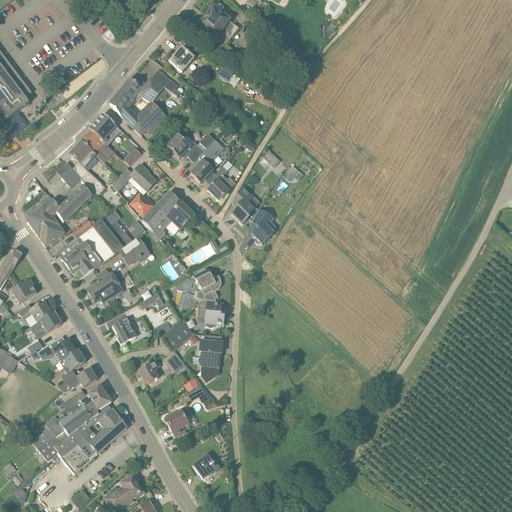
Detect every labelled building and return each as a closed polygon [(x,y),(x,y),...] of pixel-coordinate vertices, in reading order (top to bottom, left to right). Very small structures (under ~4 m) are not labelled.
[(266,6),(254,0),(247,0),(245,4),(263,13),(266,6)] [(229,22),(212,9),(198,28),(199,29),(195,33),(225,57),(232,62),(237,55),(226,46),(239,30),(229,22)] [(108,40),(113,36),(109,32),(104,36),(108,40)] [(169,64),(182,74),(194,59),(182,48),(169,64)] [(0,52),(0,126),(29,105),(25,100),(32,95),(0,52)] [(217,76),(228,84),(233,77),(222,69),(217,76)] [(135,85),(129,81),(109,107),(140,137),(162,114),(152,105),(157,97),(163,90),(168,93),(176,99),(180,94),(175,91),(178,87),(157,72),(151,80),(146,87),(138,81),(135,85)] [(157,97),(160,99),(162,101),(168,93),(163,90),(157,97)] [(103,116),(89,132),(107,147),(121,132),(103,116)] [(80,143),(81,144),(96,157),(104,165),(114,154),(107,147),(89,132),(80,143)] [(187,158),(193,164),(198,159),(214,142),(209,137),(206,137),(197,147),(188,138),(185,138),(182,142),(177,137),(172,142),(170,140),(166,144),(166,147),(167,148),(166,149),(173,155),(179,161),(182,158),(183,159),(185,159),(187,158)] [(214,142),(198,159),(202,163),(190,175),(200,185),(207,178),(218,167),(213,162),(224,151),(214,142)] [(247,142),(244,149),(252,153),(255,146),(247,142)] [(84,170),(78,177),(81,180),(87,187),(94,195),(95,195),(98,198),(106,189),(85,170),(96,157),(81,144),(69,157),(84,170)] [(221,153),(221,154),(221,160),(230,160),(230,149),(225,149),(225,153),(221,153)] [(140,157),(140,156),(134,151),(128,158),(123,162),(129,168),(140,157)] [(268,165),(274,158),(269,153),(262,159),(268,165)] [(235,185),(229,178),(226,181),(222,177),(232,167),(228,163),(215,176),(219,180),(217,182),(207,192),(218,203),(228,193),(228,192),(235,185)] [(67,164),(66,165),(56,173),(71,190),(81,180),(78,177),(67,164)] [(111,186),(118,194),(131,179),(147,193),(156,183),(144,173),(146,171),(140,166),(132,175),(126,170),(111,186)] [(298,173),(292,168),(287,174),(291,177),(294,177),(298,173)] [(94,195),(87,187),(86,187),(84,190),(83,189),(59,210),(55,214),(57,216),(63,225),(94,195)] [(232,216),(242,226),(249,220),(247,218),(253,212),(247,205),(253,199),(241,188),(234,201),(239,207),(232,214),(232,216)] [(142,223),(150,232),(178,202),(169,194),(142,223)] [(131,206),(143,218),(152,208),(140,197),(131,206)] [(27,225),(34,234),(52,220),(57,216),(55,214),(59,210),(53,201),(50,203),(28,219),(27,225)] [(178,202),(150,232),(152,234),(159,242),(164,237),(164,236),(164,235),(162,232),(165,229),(167,228),(168,226),(169,224),(171,223),(172,224),(186,209),(178,202)] [(195,217),(186,209),(172,224),(181,232),(195,217)] [(273,234),(268,229),(273,220),(259,212),(249,229),(255,233),(253,235),(253,237),(256,240),(255,240),(255,241),(255,242),(255,243),(255,244),(256,244),(256,245),(257,245),(258,246),(259,246),(260,246),(261,245),(262,246),(268,240),(269,241),(271,237),(273,234)] [(52,220),(34,234),(46,250),(64,236),(52,220)] [(92,228),(86,220),(71,232),(77,239),(92,228)] [(118,254),(132,243),(115,223),(106,229),(101,222),(80,239),(69,246),(65,249),(57,255),(62,261),(61,262),(77,283),(118,254)] [(118,254),(128,268),(137,261),(140,265),(151,256),(138,239),(132,243),(118,254)] [(218,249),(213,241),(209,244),(213,252),(218,249)] [(217,257),(227,251),(225,247),(219,251),(218,249),(213,252),(217,257)] [(11,254),(0,270),(9,277),(22,257),(15,253),(11,254)] [(192,277),(207,302),(215,303),(216,300),(217,300),(218,301),(218,300),(215,293),(217,292),(219,291),(220,289),(221,287),(221,285),(221,283),(220,281),(219,279),(222,277),(221,276),(213,281),(206,269),(205,270),(207,273),(196,279),(194,276),(192,277)] [(0,318),(2,320),(7,312),(2,306),(6,299),(0,295),(0,292),(7,282),(7,281),(9,277),(0,270),(0,318)] [(106,271),(97,277),(100,283),(97,285),(97,286),(86,293),(93,303),(91,304),(93,305),(95,304),(94,303),(99,299),(101,301),(104,298),(107,303),(116,297),(116,298),(123,293),(111,274),(109,276),(106,271)] [(38,294),(30,282),(23,286),(21,286),(19,287),(17,290),(12,293),(19,306),(38,294)] [(158,308),(163,305),(157,295),(139,305),(142,311),(155,303),(158,308)] [(37,325),(40,323),(51,316),(51,315),(44,304),(33,311),(33,312),(32,313),(28,306),(17,313),(23,322),(32,316),(37,325)] [(202,304),(199,306),(198,317),(207,328),(210,329),(212,329),(214,328),(216,326),(223,327),(225,315),(223,313),(221,313),(221,305),(202,304)] [(11,317),(7,312),(2,320),(5,322),(11,317)] [(40,323),(44,329),(40,332),(43,337),(61,325),(54,314),(51,315),(51,316),(40,323)] [(136,338),(130,326),(132,325),(129,320),(127,321),(126,320),(113,328),(118,338),(116,339),(121,347),(136,338)] [(180,322),(161,340),(173,354),(188,342),(193,336),(180,322)] [(198,341),(193,336),(188,342),(193,347),(198,341)] [(59,364),(75,354),(68,342),(66,344),(62,338),(37,354),(41,360),(55,357),(59,364)] [(219,368),(218,368),(219,359),(217,359),(218,354),(221,355),(222,344),(221,344),(207,343),(201,342),(200,353),(202,353),(200,367),(201,367),(211,381),(218,376),(218,371),(219,371),(219,368)] [(11,358),(18,363),(30,356),(36,352),(42,348),(39,343),(28,350),(27,349),(20,353),(16,347),(6,354),(12,358),(11,358)] [(61,379),(65,384),(75,378),(71,373),(85,364),(78,352),(75,354),(59,364),(63,370),(64,370),(67,375),(61,379)] [(167,362),(176,373),(185,367),(176,355),(167,362)] [(138,373),(141,379),(146,387),(158,380),(154,372),(156,371),(153,365),(150,366),(138,373)] [(76,377),(75,378),(65,384),(57,389),(62,393),(63,395),(69,392),(80,385),(83,390),(97,382),(90,371),(78,380),(76,377)] [(198,388),(194,380),(183,386),(188,394),(198,388)] [(100,386),(86,398),(74,409),(58,422),(57,423),(60,427),(74,416),(78,412),(79,414),(84,409),(84,410),(91,405),(92,407),(100,402),(100,401),(106,397),(100,386)] [(200,389),(194,392),(198,399),(206,396),(200,389)] [(82,393),(74,398),(73,398),(69,400),(74,409),(86,398),(82,393)] [(57,456),(58,457),(101,420),(98,416),(96,414),(111,405),(106,397),(100,401),(100,402),(92,407),(91,405),(84,410),(84,409),(79,414),(78,412),(74,416),(60,427),(57,423),(48,431),(42,435),(43,435),(32,444),(39,453),(48,464),(57,456)] [(185,434),(184,433),(190,429),(185,419),(189,417),(185,410),(174,416),(173,414),(169,416),(171,418),(165,421),(175,440),(185,434)] [(112,412),(101,420),(58,457),(74,476),(127,430),(112,412)] [(48,431),(57,423),(58,422),(55,417),(44,427),(48,431)] [(215,438),(218,443),(223,440),(220,435),(215,438)] [(193,468),(196,472),(202,482),(216,472),(212,466),(214,465),(213,464),(212,465),(208,458),(193,468)] [(15,471),(9,464),(1,471),(8,478),(15,471)] [(18,488),(24,482),(18,475),(12,481),(18,488)] [(104,500),(110,511),(116,511),(132,503),(131,501),(143,494),(133,477),(121,484),(124,489),(104,500)] [(24,504),(27,496),(20,489),(13,495),(19,503),(24,504)] [(82,495),(72,503),(78,510),(88,502),(82,495)]
